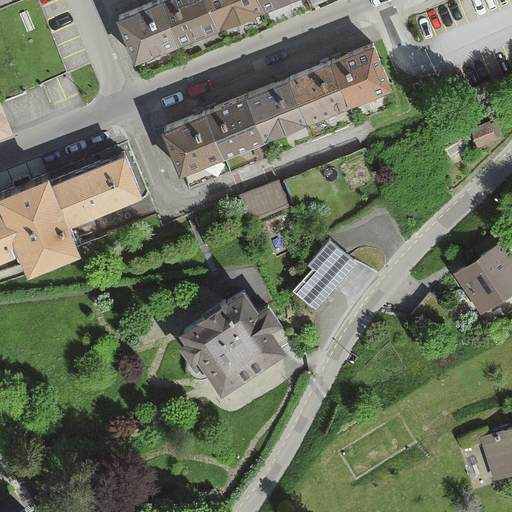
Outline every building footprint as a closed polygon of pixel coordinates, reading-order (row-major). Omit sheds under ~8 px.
[(174,44),(156,0),(151,0),(142,4),(114,15),(132,61),(174,44)] [(156,0),(174,44),(217,27),(206,0),(156,0)] [(206,0),(217,27),(260,10),(255,0),(206,0)] [(255,0),(260,10),(284,0),(255,0)] [(350,51),(330,59),(348,105),(391,88),(373,42),(350,51)] [(311,66),(288,76),(306,122),(348,105),(330,59),(311,66)] [(269,83),(245,92),(264,138),(306,122),(288,76),(269,83)] [(228,99),(202,109),(220,156),(264,138),(245,92),(228,99)] [(0,101),(0,139),(13,134),(0,101)] [(220,156),(202,109),(188,115),(160,126),(178,172),(220,156)] [(489,123),(470,132),(478,149),(497,141),(489,123)] [(0,251),(18,245),(27,267),(82,245),(72,220),(144,191),(126,145),(51,175),(47,166),(44,168),(0,185),(0,251)] [(366,146),(283,176),(294,207),(377,176),(366,146)] [(0,173),(0,185),(44,168),(40,157),(0,173)] [(279,179),(225,198),(235,228),(289,209),(279,179)] [(313,266),(294,288),(315,307),(356,261),(329,238),(308,262),(313,266)] [(511,264),(499,245),(454,274),(481,315),(511,294),(511,264)] [(243,289),(177,333),(183,341),(178,345),(188,361),(195,356),(220,394),(285,350),(272,330),(282,323),(268,301),(256,309),(243,289)] [(448,306),(429,292),(413,312),(432,326),(448,306)] [(511,427),(478,438),(492,484),(511,477),(511,427)]
